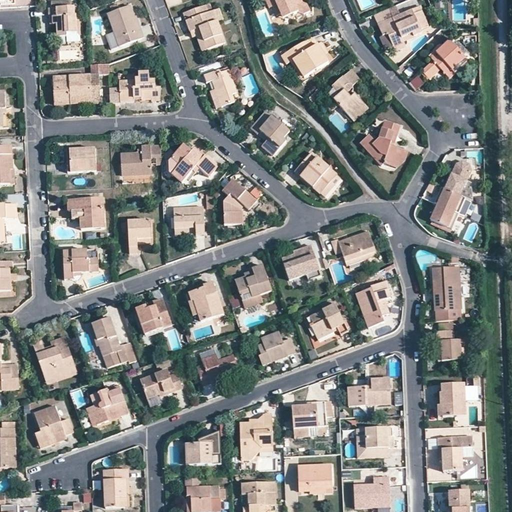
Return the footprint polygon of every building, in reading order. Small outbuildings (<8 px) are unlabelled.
[(264,0),(267,6),(272,8),(274,14),(287,19),(299,14),(303,16),(310,12),(307,5),(301,3),(300,0),(264,0)] [(415,0),(397,4),(399,11),(419,7),(416,0),(415,0)] [(63,9),(71,8),(71,1),(51,2),(51,9),(63,9)] [(183,14),(185,21),(208,13),(205,6),(183,14)] [(107,15),(113,32),(119,48),(141,40),(137,29),(134,30),(130,18),(134,17),(130,7),(107,15)] [(74,8),(71,8),(63,9),(63,17),(52,17),(52,25),(56,25),(56,30),(57,37),(65,37),(65,34),(75,33),(74,8)] [(63,17),(63,9),(51,9),(48,9),(48,18),(52,17),(63,17)] [(219,9),(213,11),(217,22),(223,20),(219,9)] [(392,47),(403,43),(401,39),(412,34),(413,38),(421,34),(420,30),(427,27),(421,11),(413,15),(411,10),(377,25),(382,36),(387,34),(392,47)] [(213,11),(208,13),(185,21),(189,32),(199,29),(206,50),(225,43),(217,22),(213,11)] [(135,17),(134,17),(130,18),(134,30),(137,29),(141,40),(144,39),(135,17)] [(199,29),(189,32),(191,38),(196,37),(201,52),(206,50),(199,29)] [(119,48),(113,32),(105,35),(111,50),(119,48)] [(80,33),(75,33),(65,34),(65,37),(65,42),(80,42),(80,33)] [(403,43),(413,38),(412,34),(401,39),(403,43)] [(327,64),(323,57),(316,46),(312,40),(300,45),(281,56),(286,65),(290,63),(293,61),(304,78),(312,73),(319,69),(327,64)] [(438,56),(432,61),(421,72),(429,81),(440,70),(445,75),(450,69),(451,71),(458,65),(464,59),(448,42),(435,54),(438,56)] [(403,43),(392,47),(395,52),(404,47),(403,43)] [(319,44),(316,46),(323,57),(326,55),(319,44)] [(438,56),(435,54),(435,53),(429,58),(432,61),(438,56)] [(293,61),(290,63),(300,80),(304,78),(293,61)] [(108,65),(91,66),(92,75),(100,75),(100,76),(109,76),(108,65)] [(450,69),(445,75),(449,80),(461,68),(458,65),(451,71),(450,69)] [(217,75),(220,74),(219,70),(203,75),(206,83),(211,81),(218,79),(217,75)] [(351,70),(343,78),(332,88),(333,90),(328,94),(352,120),(360,113),(358,111),(365,105),(355,94),(351,97),(349,95),(352,91),(352,89),(352,88),(352,87),(359,80),(351,70)] [(228,71),(220,74),(217,75),(218,79),(211,81),(214,90),(220,107),(234,102),(232,94),(236,93),(228,71)] [(150,88),(154,88),(154,80),(148,80),(148,73),(138,73),(139,79),(134,79),(135,81),(119,82),(120,103),(133,102),(133,98),(142,98),(142,101),(151,101),(150,88)] [(54,105),(70,104),(70,102),(91,101),(91,105),(101,105),(100,76),(100,75),(92,75),(53,77),(54,105)] [(416,90),(424,83),(418,75),(409,82),(416,90)] [(160,88),(154,88),(150,88),(151,101),(151,102),(160,101),(160,88)] [(220,107),(214,90),(209,92),(216,109),(220,107)] [(360,113),(352,120),(355,122),(369,109),(365,105),(358,111),(360,113)] [(256,135),(259,132),(268,139),(265,143),(262,147),(273,157),(286,141),(284,139),(289,132),(271,117),(265,112),(250,130),(256,135)] [(383,122),(381,129),(378,140),(375,142),(369,136),(360,144),(381,166),(384,164),(391,166),(399,158),(401,159),(403,150),(394,147),(389,146),(394,133),(398,134),(400,127),(383,122)] [(268,139),(259,132),(256,135),(265,143),(268,139)] [(398,134),(394,133),(389,146),(394,147),(398,134)] [(181,184),(193,172),(196,167),(200,170),(208,178),(217,168),(194,149),(192,153),(183,145),(171,160),(179,167),(172,175),(181,184)] [(152,176),(150,159),(155,159),(155,166),(161,166),(160,146),(150,146),(141,147),(141,149),(141,153),(137,153),(120,154),(121,178),(152,176)] [(0,148),(0,185),(10,184),(9,171),(13,171),(11,148),(0,148)] [(94,149),(69,151),(70,174),(96,172),(94,149)] [(408,152),(403,150),(401,159),(399,158),(391,166),(397,168),(405,161),(408,152)] [(311,154),(300,166),(306,170),(300,177),(320,195),(337,176),(316,158),(311,154)] [(306,170),(300,166),(294,173),(300,177),(306,170)] [(452,174),(444,190),(437,206),(431,222),(447,229),(460,197),(467,180),(452,174)] [(340,179),(337,176),(320,195),(324,198),(340,179)] [(225,226),(242,224),(242,209),(244,207),(249,210),(256,202),(232,182),(223,193),(228,198),(224,203),(225,226)] [(433,204),(437,206),(444,190),(440,188),(433,204)] [(465,199),(460,197),(447,229),(452,230),(465,199)] [(70,212),(71,212),(84,211),(85,220),(80,220),(81,231),(104,229),(103,200),(68,201),(68,212),(70,212)] [(0,219),(4,220),(17,219),(16,205),(0,205),(0,219)] [(175,230),(195,229),(195,235),(196,236),(204,236),(203,217),(203,208),(173,209),(175,230)] [(84,211),(71,212),(70,212),(71,220),(80,220),(85,220),(84,211)] [(127,222),(120,223),(121,232),(127,232),(128,241),(129,255),(138,254),(138,245),(137,240),(151,240),(150,221),(127,222)] [(368,232),(338,243),(342,254),(346,267),(376,256),(368,232)] [(342,254),(338,243),(337,240),(331,242),(335,255),(342,254)] [(331,251),(329,243),(321,246),(324,254),(331,251)] [(311,271),(309,265),(304,250),(281,259),(288,279),(311,271)] [(73,280),(73,277),(73,274),(81,273),(98,272),(97,259),(88,259),(87,251),(63,252),(64,281),(73,280)] [(376,256),(346,267),(348,272),(378,261),(376,256)] [(0,293),(10,293),(10,282),(9,275),(9,270),(12,270),(11,263),(0,263),(0,293)] [(316,263),(309,265),(311,271),(313,277),(320,275),(316,263)] [(457,264),(457,269),(458,276),(467,275),(466,263),(457,264)] [(252,269),(252,272),(254,277),(245,279),(251,295),(252,298),(270,292),(261,266),(252,269)] [(458,276),(457,269),(433,270),(434,294),(439,293),(440,312),(460,311),(458,276)] [(251,295),(245,279),(245,278),(235,281),(241,298),(251,295)] [(371,287),(371,289),(374,295),(387,290),(389,289),(386,281),(371,287)] [(188,294),(191,302),(193,302),(200,323),(223,315),(212,283),(203,286),(203,288),(202,289),(202,290),(188,294)] [(374,295),(371,289),(355,295),(368,329),(384,323),(382,317),(389,314),(384,300),(390,298),(387,290),(374,295)] [(162,301),(154,304),(162,328),(171,325),(162,301)] [(193,302),(191,302),(188,303),(196,324),(200,323),(193,302)] [(154,304),(153,304),(154,307),(146,309),(145,307),(136,310),(144,334),(162,328),(154,304)] [(335,324),(342,320),(334,305),(309,317),(314,326),(311,327),(318,340),(333,333),(331,331),(337,328),(335,324)] [(120,350),(112,326),(109,319),(104,321),(89,326),(91,333),(94,332),(99,346),(98,347),(101,357),(103,357),(120,350)] [(348,332),(342,320),(335,324),(337,328),(338,331),(341,336),(348,332)] [(436,333),(436,343),(453,342),(453,331),(436,333)] [(270,359),(286,353),(282,342),(279,332),(261,340),(262,345),(257,346),(261,356),(258,357),(262,367),(271,363),(270,359)] [(50,343),(51,346),(52,350),(45,352),(36,355),(40,367),(46,365),(50,378),(75,369),(64,338),(50,343)] [(282,342),(286,353),(288,357),(295,354),(290,340),(282,342)] [(453,342),(436,343),(436,351),(440,351),(440,355),(441,362),(461,361),(460,341),(453,342)] [(36,355),(45,352),(44,349),(41,342),(32,345),(36,355)] [(1,346),(0,346),(0,385),(1,385),(1,391),(19,390),(18,365),(10,365),(10,369),(2,369),(1,365),(1,346)] [(120,350),(103,357),(104,360),(121,354),(120,350)] [(288,357),(286,353),(270,359),(271,363),(288,357)] [(203,365),(208,379),(222,373),(223,378),(224,382),(240,376),(233,356),(218,361),(216,355),(201,360),(203,365)] [(46,365),(40,367),(46,386),(77,375),(75,369),(50,378),(46,365)] [(208,379),(203,365),(196,368),(203,388),(210,385),(210,383),(208,379)] [(174,390),(169,377),(166,371),(140,380),(147,400),(174,390)] [(222,373),(208,379),(210,383),(223,378),(222,373)] [(176,374),(169,377),(174,390),(175,393),(182,390),(176,374)] [(389,380),(380,380),(379,384),(371,385),(371,387),(371,391),(367,391),(367,388),(348,388),(349,399),(355,399),(355,407),(390,405),(389,380)] [(464,385),(441,386),(441,406),(439,406),(440,417),(465,417),(464,402),(464,388),(464,385)] [(477,387),(464,388),(464,402),(478,401),(477,387)] [(94,407),(91,408),(97,426),(108,421),(106,416),(119,411),(112,392),(108,393),(107,390),(90,397),(94,407)] [(112,392),(119,411),(121,417),(129,414),(119,390),(112,392)] [(331,402),(314,402),(314,405),(305,405),(292,405),(293,437),(309,436),(308,427),(325,427),(325,418),(332,417),(331,402)] [(48,438),(64,432),(60,423),(54,407),(34,414),(41,432),(34,435),(38,445),(49,440),(48,438)] [(97,426),(91,408),(85,410),(92,427),(97,426)] [(121,417),(119,411),(106,416),(108,421),(121,417)] [(261,423),(249,424),(239,425),(240,461),(252,460),(258,451),(260,447),(272,446),(271,415),(261,416),(261,423)] [(249,421),(249,424),(261,423),(261,416),(257,420),(249,421)] [(60,423),(64,432),(65,436),(73,433),(68,420),(60,423)] [(0,428),(0,467),(16,467),(15,422),(2,422),(2,428),(0,428)] [(325,427),(308,427),(309,436),(326,436),(325,427)] [(388,437),(392,437),(392,428),(365,429),(366,449),(388,448),(388,437)] [(65,436),(64,432),(48,438),(49,440),(38,445),(39,450),(66,440),(65,436)] [(471,438),(451,439),(451,450),(442,450),(442,460),(442,473),(462,471),(461,453),(461,449),(472,449),(471,438)] [(451,450),(451,439),(437,439),(437,451),(442,450),(451,450)] [(211,441),(211,444),(212,462),(221,462),(220,440),(211,441)] [(211,444),(204,444),(185,444),(185,466),(212,465),(212,462),(211,444)] [(317,474),(317,465),(297,466),(297,474),(317,474)] [(331,465),(317,465),(317,474),(297,474),(297,487),(309,486),(309,491),(323,491),(332,490),(331,465)] [(103,471),(103,481),(125,480),(129,480),(128,470),(103,471)] [(198,476),(184,476),(185,486),(198,486),(198,476)] [(355,509),(371,509),(371,504),(390,502),(388,478),(373,478),(373,485),(354,486),(355,509)] [(125,480),(103,481),(104,508),(126,507),(125,480)] [(265,510),(275,510),(274,483),(241,483),(242,495),(249,495),(249,508),(242,508),(241,511),(258,511),(259,510),(265,510)] [(218,487),(210,487),(186,488),(186,497),(190,497),(190,511),(216,511),(220,511),(220,500),(224,500),(224,489),(218,490),(218,487)] [(452,511),(471,511),(471,491),(451,493),(452,511)] [(73,503),(73,511),(81,511),(81,503),(73,503)]
